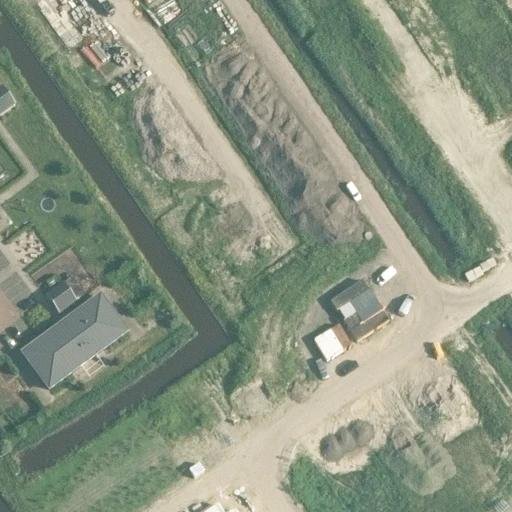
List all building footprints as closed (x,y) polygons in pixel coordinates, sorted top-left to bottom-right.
[(145,0),(124,15),(127,19),(142,40),(148,49),(169,35),(145,0)] [(145,0),(169,35),(191,20),(184,10),(176,0),(145,0)] [(191,0),(176,0),(184,10),(194,4),(191,0)] [(448,0),(418,0),(407,8),(419,27),(451,5),(448,0)] [(38,16),(29,23),(33,29),(42,22),(38,16)] [(127,19),(118,26),(132,47),(142,40),(127,19)] [(475,30),(438,56),(453,77),(490,52),(475,30)] [(106,51),(73,74),(88,97),(93,94),(112,81),(122,74),(106,51)] [(490,52),(453,77),(466,98),(504,73),(490,52)] [(112,81),(93,94),(100,104),(119,91),(112,81)] [(6,90),(0,94),(0,117),(2,120),(19,107),(6,90)] [(149,120),(134,130),(147,149),(183,124),(170,105),(149,120)] [(142,109),(121,124),(129,134),(134,130),(149,120),(142,109)] [(491,109),(469,125),(479,138),(501,122),(491,109)] [(183,124),(147,149),(161,168),(175,158),(196,143),(183,124)] [(286,143),(255,164),(268,183),(299,162),(286,143)] [(511,153),(502,160),(511,174),(511,153)] [(161,168),(154,172),(161,181),(181,167),(175,158),(161,168)] [(0,184),(11,176),(0,161),(0,184)] [(299,162),(268,183),(280,200),(311,179),(299,162)] [(227,175),(219,180),(226,190),(233,185),(227,175)] [(311,179),(280,200),(292,218),(323,197),(311,179)] [(193,193),(173,206),(180,217),(200,203),(193,193)] [(180,217),(174,221),(192,246),(227,222),(209,197),(200,203),(180,217)] [(323,197),(292,218),(304,236),(335,214),(323,197)] [(248,208),(242,213),(249,223),(255,218),(248,208)] [(335,214),(304,236),(317,255),(348,233),(335,214)] [(255,218),(249,223),(255,232),(261,227),(255,218)] [(273,244),(266,248),(273,258),(279,254),(273,244)] [(368,265),(358,272),(364,281),(372,292),(382,285),(368,265)] [(284,271),(278,276),(285,285),(291,281),(284,271)] [(364,281),(346,294),(371,329),(389,316),(372,292),(364,281)] [(68,283),(51,296),(64,314),(81,301),(68,283)] [(346,294),(328,307),(335,317),(352,342),(371,329),(346,294)] [(320,296),(311,303),(326,324),(335,317),(328,307),(320,296)] [(104,299),(27,357),(53,392),(131,335),(104,299)] [(295,316),(284,323),(290,332),(298,344),(308,337),(295,316)] [(290,332),(267,348),(291,383),(314,367),(298,344),(290,332)]
